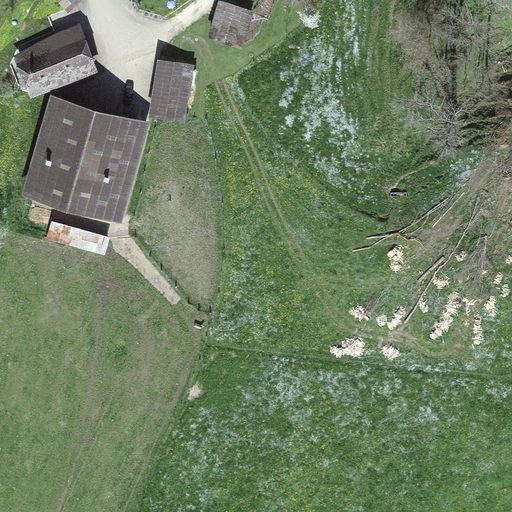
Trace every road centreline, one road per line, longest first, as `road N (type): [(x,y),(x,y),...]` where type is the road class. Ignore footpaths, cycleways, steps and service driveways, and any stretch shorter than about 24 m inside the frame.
road 1 (track): [(126,22),(117,72),(139,114),(111,226),(172,299)]
road 2 (track): [(206,0),(165,28),(126,22),(99,0)]
